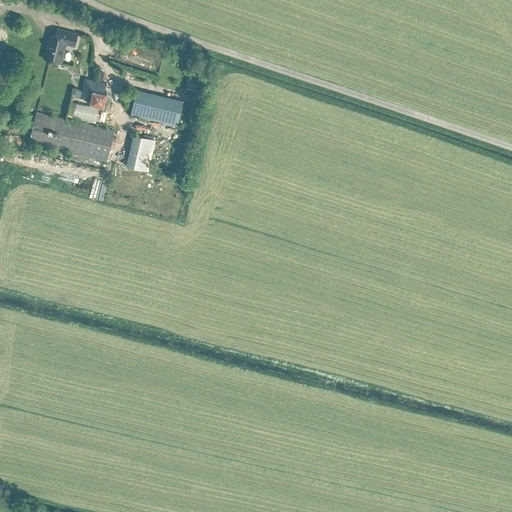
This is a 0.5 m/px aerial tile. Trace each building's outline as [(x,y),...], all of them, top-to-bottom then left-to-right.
[(74,45),(77,33),(56,27),(54,36),(50,35),(44,58),(60,62),(65,43),(74,45)] [(204,65),(198,64),(196,73),(203,74),(204,65)] [(193,87),(202,89),(204,79),(195,76),(193,87)] [(103,107),(107,92),(104,92),(106,82),(84,77),(80,97),(90,99),(89,103),(103,107)] [(177,124),(183,100),(136,89),(130,113),(177,124)] [(106,160),(114,129),(36,111),(28,142),(106,160)] [(147,170),(155,139),(133,134),(126,165),(147,170)] [(55,173),(74,178),(76,170),(57,165),(55,173)]
